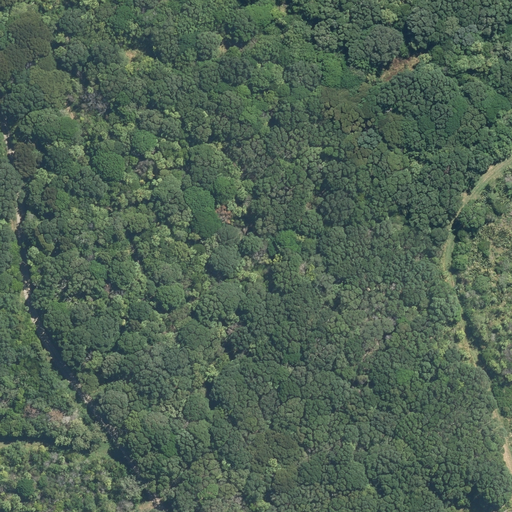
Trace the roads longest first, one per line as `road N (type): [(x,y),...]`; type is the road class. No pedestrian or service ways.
road 1 (track): [(168,511),(117,415),(46,322),(0,97)]
road 2 (track): [(511,442),(483,363),(464,231),(488,184),(511,163)]
